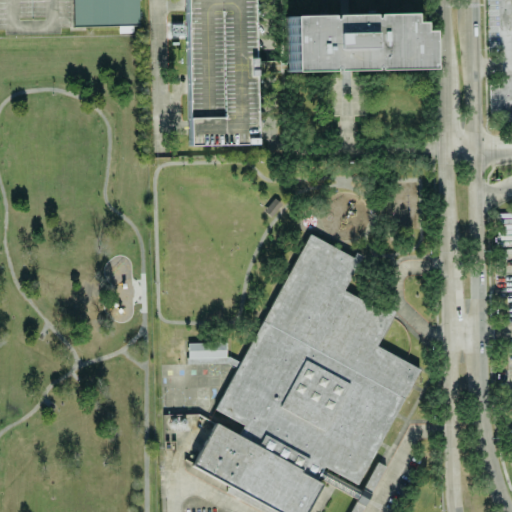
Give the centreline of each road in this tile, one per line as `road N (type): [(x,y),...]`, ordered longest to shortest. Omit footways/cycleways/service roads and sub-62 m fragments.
road 1 (tertiary): [(507,511),(483,423),(476,149)]
road 2 (tertiary): [(449,338),(454,511)]
road 3 (tertiary): [(441,0),(447,150)]
road 4 (tertiary): [(476,149),(469,0)]
